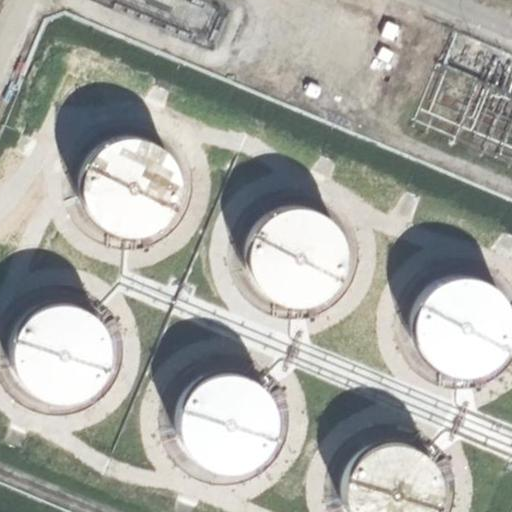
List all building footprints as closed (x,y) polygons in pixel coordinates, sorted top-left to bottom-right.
[(114,123),(98,133),(87,148),(83,167),(86,188),(98,206),(113,216),(132,220),(152,216),(168,207),(178,192),(184,169),(180,150),(170,134),(152,122),(134,119),(114,123)] [(282,194),(266,205),(255,220),(251,239),(255,260),(266,277),(281,288),(300,292),(320,288),(336,279),(347,264),(352,241),(348,222),(338,206),(320,194),(302,191),(282,194)] [(450,265),(434,275),(423,291),(418,309),(422,331),(433,348),(448,358),(468,362),(488,359),(503,349),(511,337),(511,286),(505,277),(487,265),(469,261),(450,265)] [(47,283),(31,294),(20,309),(15,328),(19,349),(30,366),(45,376),(65,381),(85,377),(100,367),(111,353),(116,330),(113,311),(102,295),(84,283),(66,279),(47,283)] [(216,355),(200,366),(189,381),(185,400),(188,421),(200,438),(215,448),(234,453),(254,449),(269,439),(280,425),(286,402),(282,383),(272,367),(254,355),(236,351),(216,355)] [(382,428),(366,439),(355,454),(350,473),(354,494),(365,511),(366,511),(435,511),(446,498),(452,475),(448,456),(437,440),(419,428),(401,425),(382,428)]
